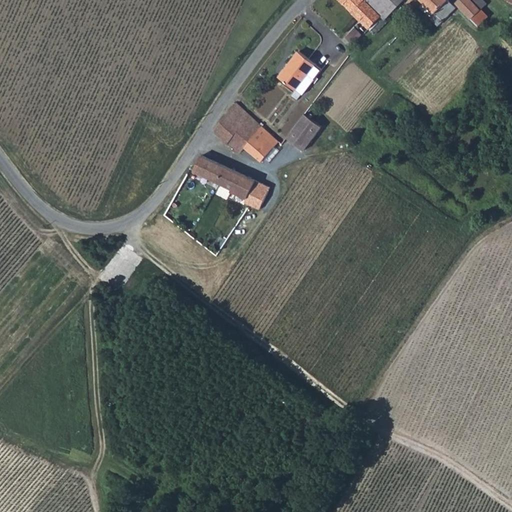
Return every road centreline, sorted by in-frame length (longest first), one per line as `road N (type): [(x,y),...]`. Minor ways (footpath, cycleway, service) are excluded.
road 1 (unclassified): [(0,158),(58,225),(89,234),(127,225),(151,207),(258,53),(306,0)]
road 2 (track): [(354,411),(138,248),(127,225)]
road 3 (track): [(61,226),(94,283),(102,446),(92,478),(96,511)]
road 4 (track): [(354,411),(511,503)]
